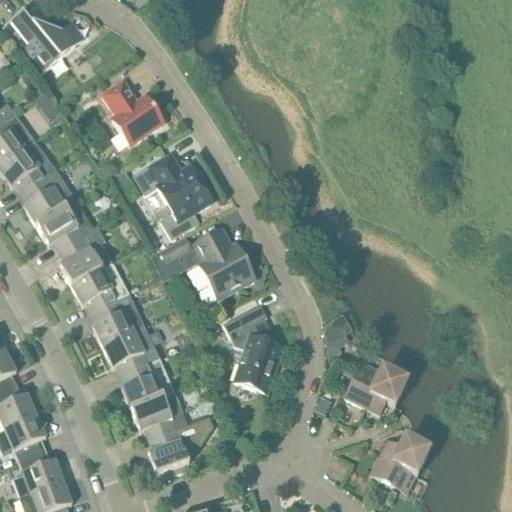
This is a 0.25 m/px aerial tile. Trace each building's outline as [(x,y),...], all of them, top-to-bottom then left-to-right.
[(2,32),(40,78),(84,43),(71,27),(61,35),(32,28),(22,15),(2,32)] [(23,71),(16,77),(21,84),(29,78),(23,71)] [(122,85),(101,100),(115,121),(111,124),(129,151),(162,128),(145,102),(137,107),(122,85)] [(45,96),(34,104),(38,110),(49,102),(45,96)] [(0,128),(4,125),(14,118),(7,109),(0,114),(0,128)] [(0,171),(25,153),(34,146),(14,118),(4,125),(0,128),(0,171)] [(25,153),(0,171),(0,178),(11,193),(19,187),(25,196),(56,176),(34,146),(25,153)] [(144,199),(156,192),(172,218),(160,225),(171,244),(197,228),(192,219),(211,207),(189,170),(180,176),(170,159),(133,181),(144,199)] [(31,206),(23,211),(35,231),(65,212),(75,206),(62,185),(56,176),(25,196),(31,206)] [(65,212),(35,231),(48,251),(56,246),(62,255),(83,243),(77,232),(65,212)] [(67,265),(59,270),(70,290),(101,274),(111,268),(100,248),(104,246),(98,234),(83,243),(62,255),(67,265)] [(202,266),(197,268),(217,305),(221,302),(222,304),(237,296),(236,294),(254,285),(234,248),(230,250),(221,234),(193,250),(202,266)] [(159,255),(150,261),(161,283),(163,287),(184,275),(177,262),(190,255),(183,242),(159,255)] [(101,274),(70,290),(82,311),(90,306),(95,316),(128,300),(123,289),(111,268),(101,274)] [(100,326),(92,330),(102,352),(133,337),(144,331),(128,300),(95,316),(100,326)] [(267,398),(273,379),(270,378),(279,352),(249,342),(245,334),(266,323),(259,309),(222,329),(234,351),(244,355),(233,387),(267,398)] [(342,320),(324,331),(327,354),(336,349),(335,346),(345,340),(352,336),(342,320)] [(133,337),(102,352),(112,373),(121,369),(125,379),(148,369),(159,364),(144,331),(133,337)] [(15,377),(4,356),(0,358),(0,398),(12,392),(7,382),(15,377)] [(130,389),(121,393),(130,415),(162,402),(173,397),(159,364),(148,369),(125,379),(130,389)] [(394,412),(395,411),(393,410),(405,387),(382,376),(383,375),(382,375),(375,387),(355,377),(343,402),(379,420),(385,407),(394,412)] [(0,426),(4,435),(36,421),(26,399),(17,403),(12,392),(0,398),(0,426)] [(162,402),(130,415),(139,437),(148,433),(152,444),(175,435),(184,431),(187,430),(173,397),(162,402)] [(316,406),(313,413),(324,418),(327,412),(316,406)] [(45,442),(36,421),(4,435),(0,436),(0,455),(1,459),(12,454),(13,456),(18,467),(41,457),(36,446),(45,442)] [(151,456),(147,457),(155,480),(172,474),(173,479),(185,474),(183,470),(188,469),(181,449),(194,444),(199,442),(198,439),(213,432),(209,422),(187,430),(184,431),(175,435),(152,444),(156,454),(151,456)] [(394,493),(396,489),(404,474),(417,480),(417,479),(416,478),(427,456),(405,445),(406,444),(404,443),(400,452),(388,445),(370,480),(394,493)] [(11,484),(19,503),(63,487),(54,465),(45,468),(41,457),(18,467),(22,477),(23,480),(11,484)] [(63,511),(71,509),(63,487),(19,503),(22,511),(63,511)]
